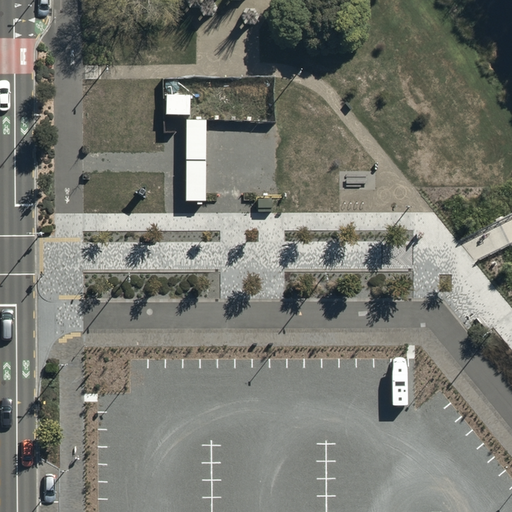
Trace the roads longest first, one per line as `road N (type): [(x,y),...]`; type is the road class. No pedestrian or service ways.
road 1 (residential): [(511,408),(433,318),(18,316)]
road 2 (tertiary): [(14,0),(18,316)]
road 3 (tertiary): [(18,316),(19,511)]
